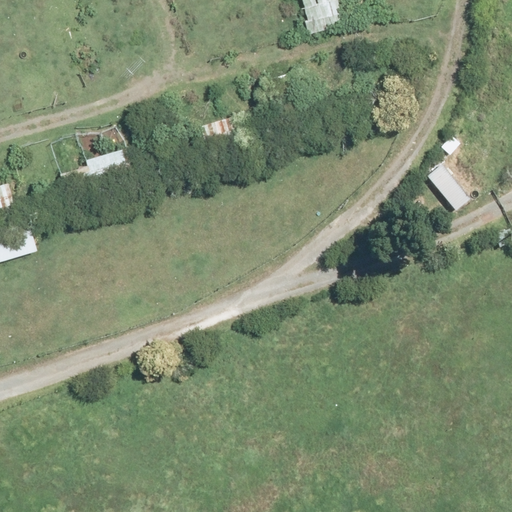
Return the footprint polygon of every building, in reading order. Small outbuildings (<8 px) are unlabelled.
[(341,0),(301,0),(311,38),(349,29),(341,0)] [(297,73),(273,81),(284,111),(307,102),(297,73)] [(242,116),(202,127),(209,152),(249,141),(242,116)] [(91,164),(62,174),(67,190),(137,166),(131,146),(90,160),(91,164)] [(14,181),(0,185),(0,214),(22,207),(14,181)] [(37,231),(0,241),(0,266),(44,254),(37,231)]
